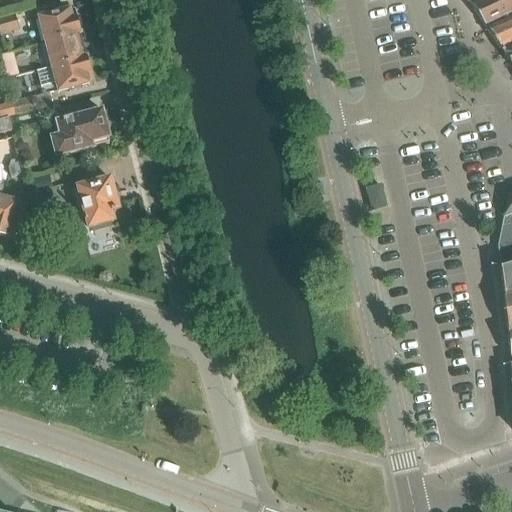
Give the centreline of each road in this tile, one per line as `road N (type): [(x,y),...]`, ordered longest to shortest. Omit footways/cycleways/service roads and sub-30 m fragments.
road 1 (tertiary): [(413,510),(302,0)]
road 2 (residential): [(193,338),(105,0)]
road 3 (tertiary): [(0,423),(248,509)]
road 4 (residential): [(193,338),(0,283)]
road 5 (unclassified): [(248,509),(193,338)]
